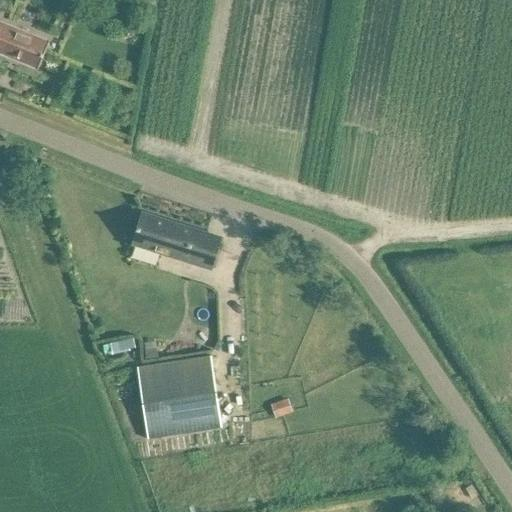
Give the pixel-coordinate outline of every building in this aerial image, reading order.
[(0,21),(0,52),(39,69),(50,41),(0,21)] [(142,212),(133,241),(212,266),(221,237),(176,223),(176,226),(168,223),(169,221),(142,212)] [(200,349),(219,352),(222,333),(203,330),(200,349)] [(133,338),(110,343),(112,353),(135,348),(133,338)] [(211,357),(137,368),(148,439),(222,428),(211,357)] [(297,402),(278,407),(282,422),(301,417),(297,402)]
